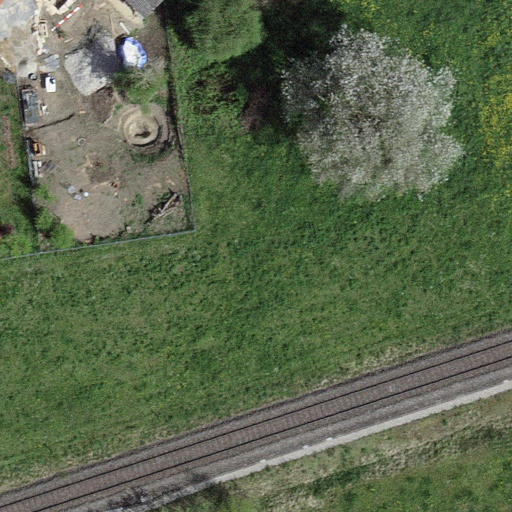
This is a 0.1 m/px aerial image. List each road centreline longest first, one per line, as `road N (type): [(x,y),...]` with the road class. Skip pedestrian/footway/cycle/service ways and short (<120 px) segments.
road 1 (motorway): [(511,290),(0,365)]
road 2 (motorway): [(0,494),(511,419)]
